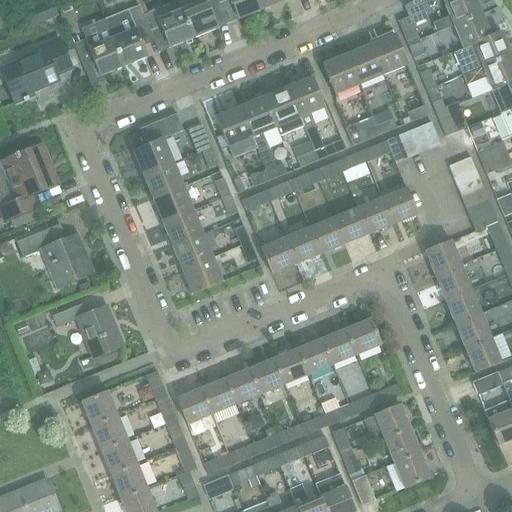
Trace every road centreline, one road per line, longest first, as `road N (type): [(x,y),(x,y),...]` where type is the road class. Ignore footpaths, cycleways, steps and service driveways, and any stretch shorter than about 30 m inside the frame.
road 1 (residential): [(162,335),(86,150),(91,124),(386,0)]
road 2 (residential): [(162,335),(170,346),(191,349),(358,279),(379,279),(477,498)]
